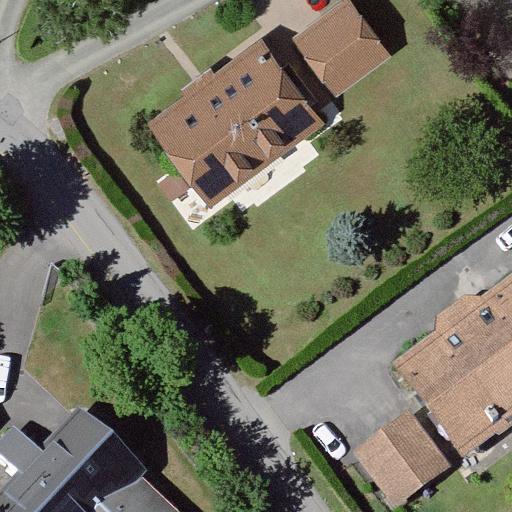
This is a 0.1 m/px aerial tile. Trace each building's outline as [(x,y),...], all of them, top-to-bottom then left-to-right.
[(348,6),(288,50),(324,100),(385,55),(348,6)] [(261,51),(161,125),(215,198),(315,124),(261,51)] [(511,282),(402,365),(464,448),(511,412),(511,282)] [(443,464),(407,418),(361,454),(397,500),(443,464)] [(166,511),(74,427),(44,459),(14,431),(0,446),(0,449),(26,474),(0,501),(0,511),(166,511)]
